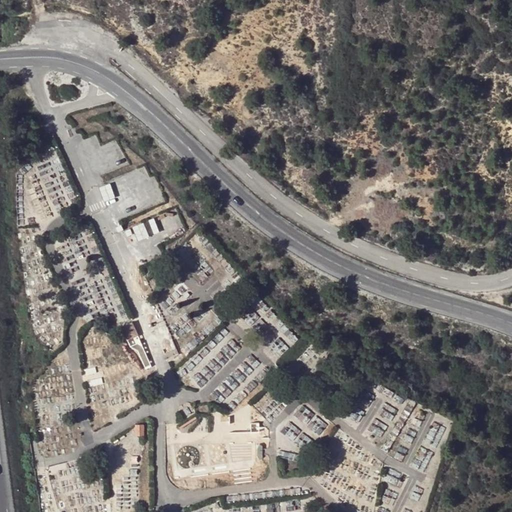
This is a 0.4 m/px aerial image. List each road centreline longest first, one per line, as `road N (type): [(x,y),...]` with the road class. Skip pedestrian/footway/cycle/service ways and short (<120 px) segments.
road 1 (unclassified): [(511,272),(440,275),(349,243),(277,198),(102,44),(70,31),(42,34),(25,58)]
road 2 (secondary): [(25,58),(56,57),(120,86),(312,254),(511,328)]
road 3 (unclassified): [(25,58),(158,359)]
